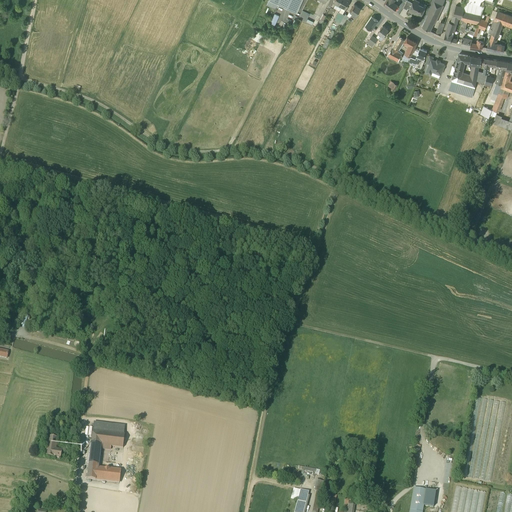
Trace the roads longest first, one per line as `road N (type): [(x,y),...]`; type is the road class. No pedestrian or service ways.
road 1 (track): [(21,79),(95,103),(165,148),(268,153),(340,180)]
road 2 (track): [(254,479),(275,373),(338,187)]
road 3 (track): [(340,180),(511,257)]
road 4 (tertiary): [(367,0),(432,41),(511,58)]
road 5 (track): [(88,354),(108,199)]
road 6 (track): [(428,356),(293,323)]
